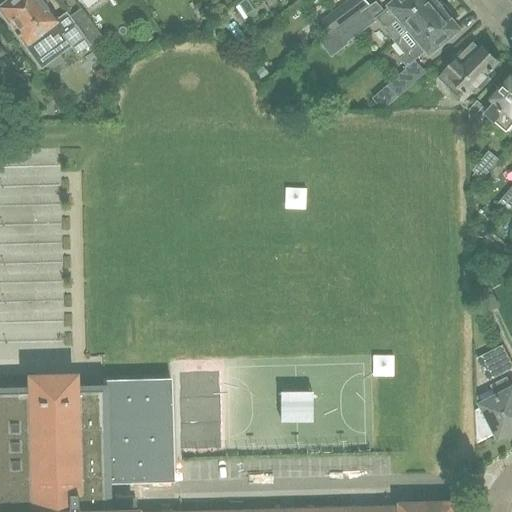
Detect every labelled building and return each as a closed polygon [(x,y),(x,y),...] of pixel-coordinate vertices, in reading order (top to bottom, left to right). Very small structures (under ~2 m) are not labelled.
[(77,54),(90,44),(70,16),(66,11),(55,20),(40,0),(1,0),(0,1),(0,3),(1,5),(0,6),(0,10),(35,57),(64,36),(77,54)] [(342,27),(365,9),(358,0),(351,0),(332,14),(342,27)] [(399,0),(377,19),(397,42),(444,3),(442,1),(440,0),(399,0)] [(445,4),(444,3),(397,42),(406,54),(401,59),(408,67),(406,71),(389,85),(398,96),(425,73),(415,61),(426,52),(428,55),(458,29),(456,27),(457,26),(450,18),(453,15),(444,5),(445,4)] [(101,37),(80,9),(70,16),(90,44),(91,45),(101,37)] [(347,42),(374,21),(365,9),(342,27),(338,30),(347,42)] [(472,95),(470,93),(499,64),(482,47),(479,49),(474,44),(440,79),(465,103),(472,95)] [(485,113),(496,122),(508,132),(511,126),(511,75),(491,99),(494,102),(485,113)] [(474,171),(484,179),(500,160),(490,152),(474,171)] [(474,286),(488,314),(501,307),(486,280),(474,286)] [(511,362),(503,346),(492,352),(503,374),(511,369),(511,362)] [(450,511),(450,504),(399,505),(399,506),(193,511),(108,511),(108,498),(107,484),(174,482),(172,420),(171,378),(102,380),(103,389),(83,389),(83,390),(74,390),(73,377),(30,378),(30,388),(0,389),(0,511),(450,511)] [(484,406),(476,410),(477,444),(498,433),(500,437),(501,436),(505,438),(511,435),(511,388),(507,379),(492,386),(498,397),(483,405),(484,406)] [(317,439),(319,474),(329,473),(327,438),(317,439)]
